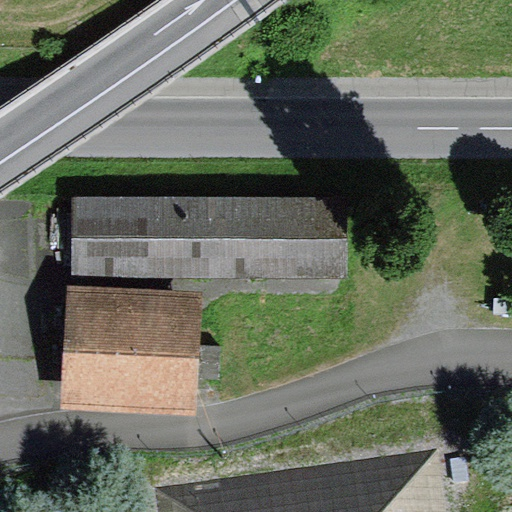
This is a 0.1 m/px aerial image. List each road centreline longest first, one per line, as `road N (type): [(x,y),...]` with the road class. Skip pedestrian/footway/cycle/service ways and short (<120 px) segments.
road 1 (unclassified): [(0,130),(511,131)]
road 2 (trunk): [(0,138),(202,0)]
